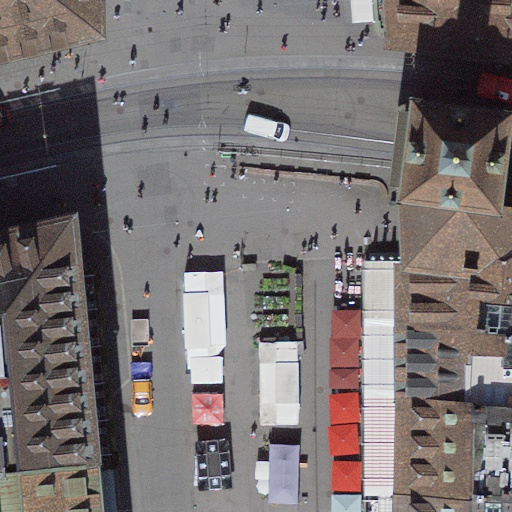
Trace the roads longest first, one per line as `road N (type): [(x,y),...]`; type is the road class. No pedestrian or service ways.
road 1 (residential): [(137,111),(135,203),(162,511)]
road 2 (residential): [(273,106),(405,149),(511,162)]
road 3 (residential): [(511,91),(413,77),(273,106)]
road 4 (residential): [(0,135),(137,111)]
road 5 (residential): [(137,111),(273,106)]
